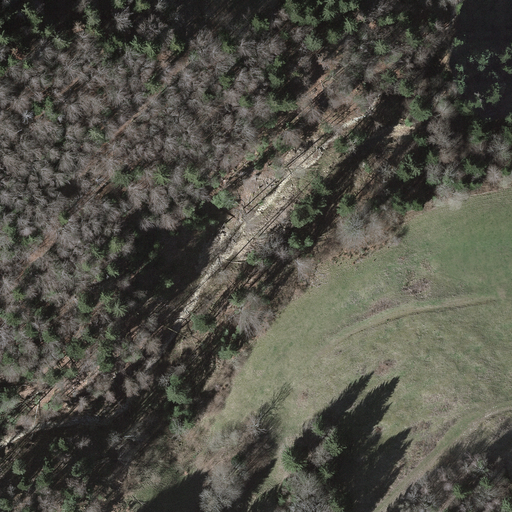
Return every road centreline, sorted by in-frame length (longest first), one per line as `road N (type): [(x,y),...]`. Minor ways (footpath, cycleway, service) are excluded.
road 1 (track): [(0,272),(47,243),(61,194),(179,62),(194,0)]
road 2 (track): [(511,404),(467,425),(381,511)]
